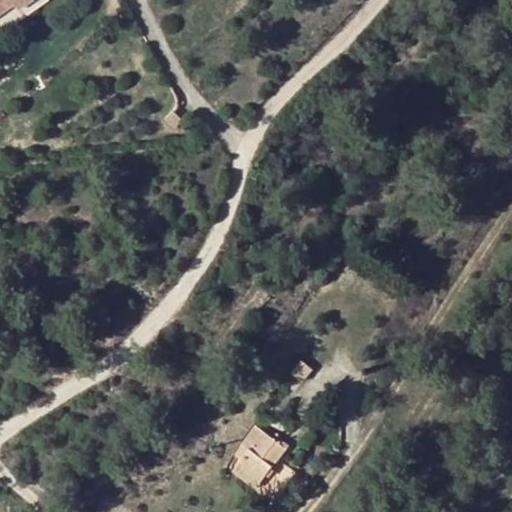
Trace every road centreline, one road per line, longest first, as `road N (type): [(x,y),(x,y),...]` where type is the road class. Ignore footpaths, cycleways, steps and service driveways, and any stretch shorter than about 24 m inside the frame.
road 1 (track): [(0,437),(147,335),(219,231),(264,118),(375,0)]
road 2 (track): [(303,511),(380,409),(511,201)]
